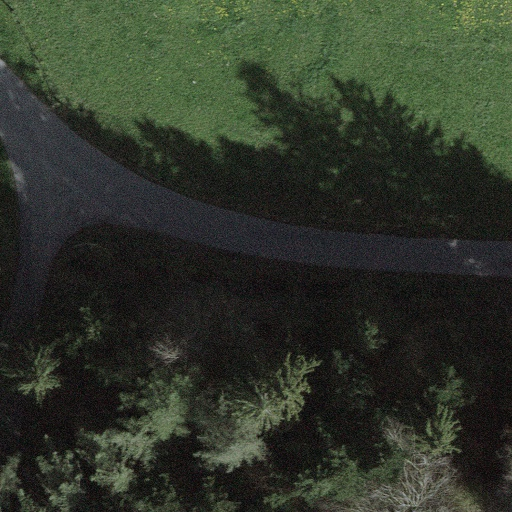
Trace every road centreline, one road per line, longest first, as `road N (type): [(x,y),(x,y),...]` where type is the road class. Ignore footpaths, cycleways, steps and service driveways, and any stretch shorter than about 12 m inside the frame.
road 1 (unclassified): [(511,255),(367,252),(229,231),(124,190),(76,160)]
road 2 (unclassified): [(0,456),(46,234),(76,160)]
road 3 (track): [(13,365),(72,423),(105,511)]
